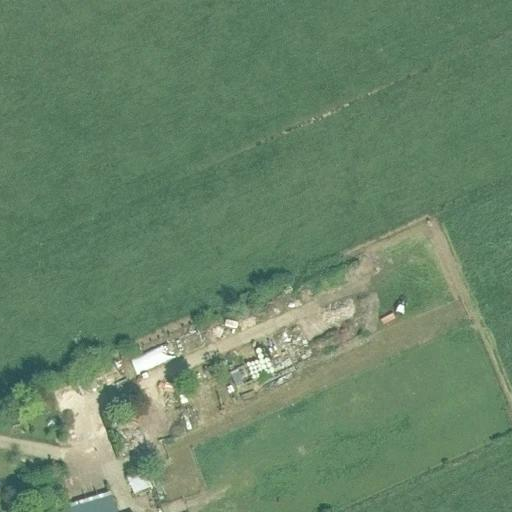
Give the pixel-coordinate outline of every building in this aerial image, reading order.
[(237,373),(229,377),(234,390),(243,387),(237,373)] [(81,398),(97,391),(92,379),(76,387),(81,398)] [(189,423),(198,419),(190,404),(181,408),(189,423)] [(170,432),(166,414),(147,418),(151,437),(170,432)] [(145,473),(127,481),(133,497),(151,489),(145,473)] [(115,511),(112,499),(70,511),(69,509),(62,511),(115,511)]
